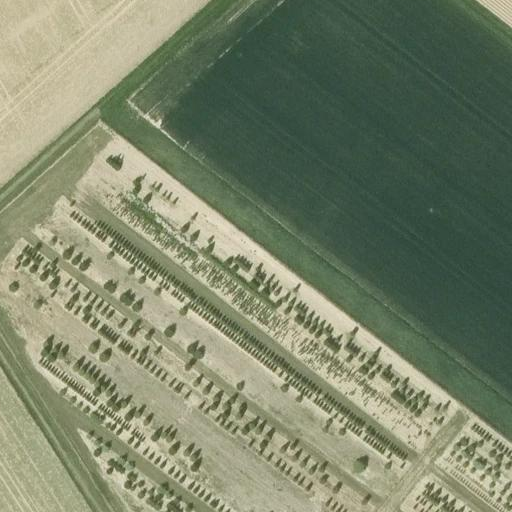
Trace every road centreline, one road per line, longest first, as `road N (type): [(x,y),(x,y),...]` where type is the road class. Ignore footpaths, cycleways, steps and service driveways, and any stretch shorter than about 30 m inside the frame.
road 1 (track): [(0,198),(222,0)]
road 2 (track): [(0,355),(100,511)]
